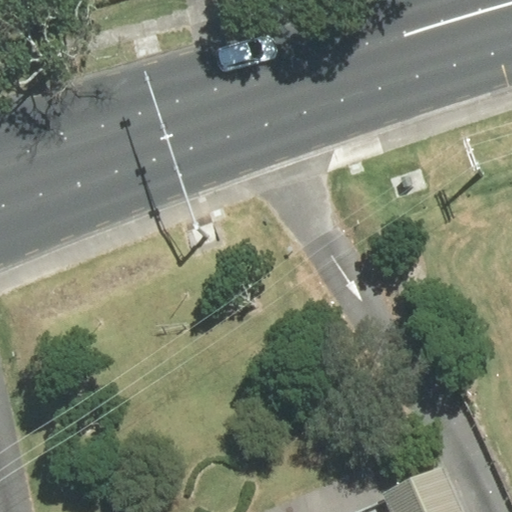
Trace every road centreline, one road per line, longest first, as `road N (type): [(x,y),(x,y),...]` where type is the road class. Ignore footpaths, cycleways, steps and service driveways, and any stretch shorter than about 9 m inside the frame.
road 1 (secondary): [(191,109),(511,18)]
road 2 (secondary): [(191,109),(0,181)]
road 3 (secondary): [(0,159),(191,109)]
